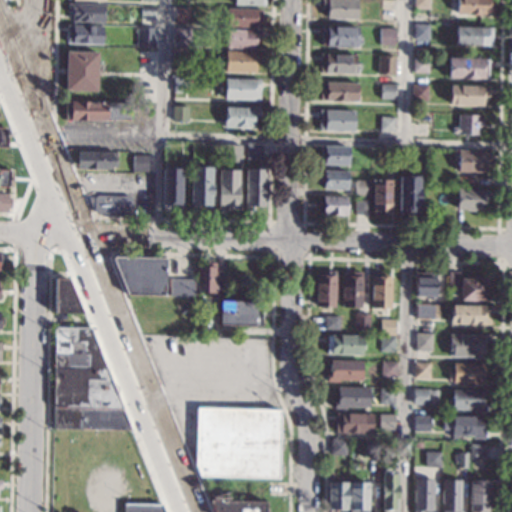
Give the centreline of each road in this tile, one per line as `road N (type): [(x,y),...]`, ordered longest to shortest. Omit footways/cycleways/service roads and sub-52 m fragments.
road 1 (residential): [(304,511),(307,428),(286,367),(290,0)]
road 2 (residential): [(511,247),(86,234)]
road 3 (secondary): [(27,511),(35,231)]
road 4 (secondary): [(187,511),(97,283)]
road 5 (secondary): [(34,126),(36,0)]
